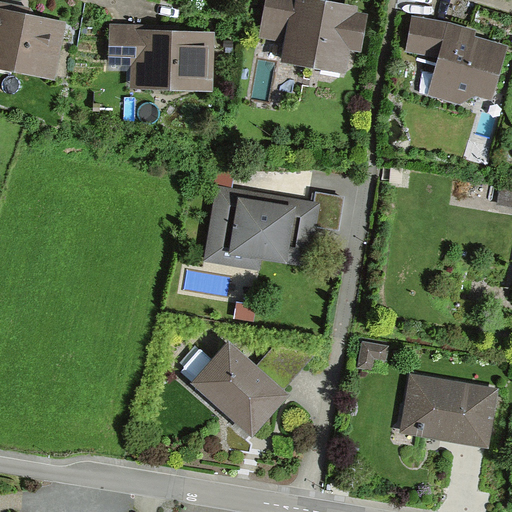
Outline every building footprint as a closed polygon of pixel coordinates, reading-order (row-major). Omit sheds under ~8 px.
[(359,5),(323,0),(268,0),(263,36),(288,40),(283,66),(341,75),(345,54),(363,57),(369,18),(357,16),(359,5)] [(70,18),(0,5),(0,74),(57,85),(70,18)] [(139,22),(110,21),(108,62),(131,62),(130,85),(213,88),(215,28),(139,26),(139,22)] [(472,32),(410,21),(406,53),(435,57),(430,101),(486,112),(503,50),(472,32)] [(318,200),(212,186),(201,267),(259,275),(261,263),(309,269),(318,200)] [(225,345),(188,383),(246,439),(284,401),(225,345)] [(497,388),(408,375),(399,436),(488,448),(497,388)]
